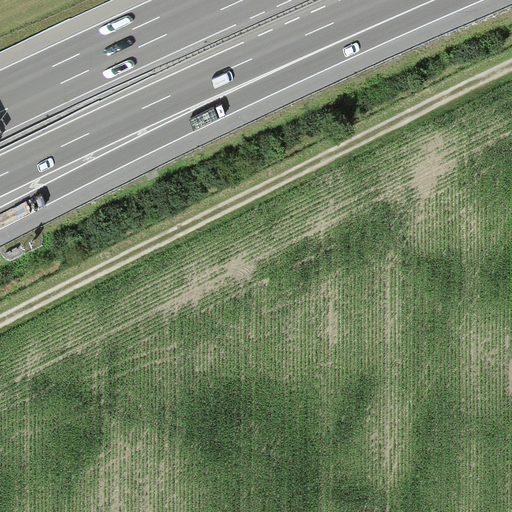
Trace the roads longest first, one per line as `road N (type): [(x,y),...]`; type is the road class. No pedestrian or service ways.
road 1 (track): [(0,320),(511,66)]
road 2 (motorway): [(0,218),(421,0)]
road 3 (motorway): [(0,176),(166,97),(407,0)]
road 4 (motorway): [(221,0),(0,102)]
